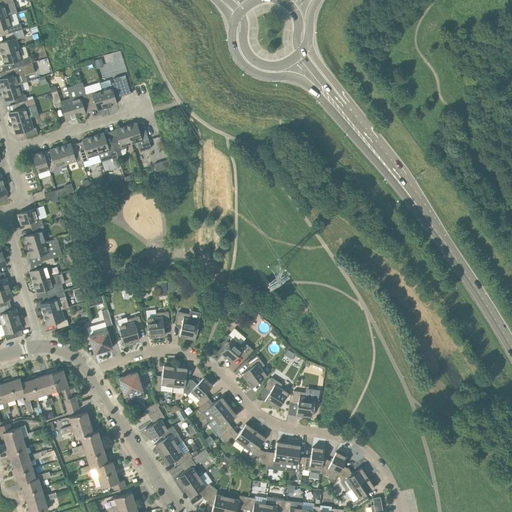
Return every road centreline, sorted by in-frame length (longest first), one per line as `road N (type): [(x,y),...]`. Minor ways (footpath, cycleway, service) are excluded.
road 1 (residential): [(398,511),(387,475),(362,446),(271,422),(200,359),(148,352),(90,375)]
road 2 (primary): [(338,108),(438,232),(511,348)]
road 3 (residential): [(90,375),(183,511)]
road 4 (primary): [(235,23),(233,44),(245,67),(296,79),(338,108)]
road 5 (residential): [(40,346),(2,209)]
road 6 (residential): [(9,151),(145,110)]
